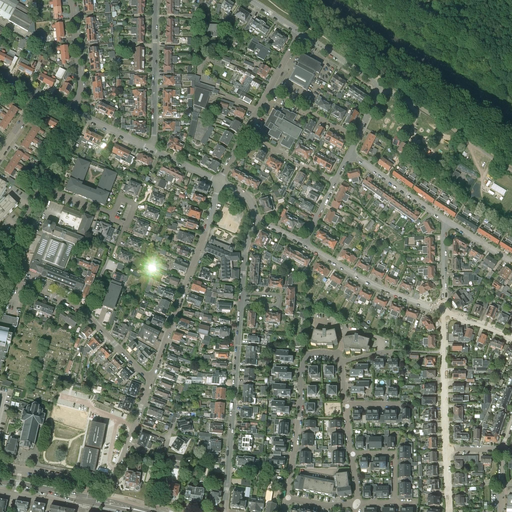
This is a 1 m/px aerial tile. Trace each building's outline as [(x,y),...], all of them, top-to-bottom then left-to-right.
[(0,0),(0,1),(25,16),(28,11),(17,5),(18,3),(12,0),(0,0)] [(210,0),(206,7),(208,8),(212,1),(216,3),(217,0),(210,0)] [(0,15),(0,16),(27,32),(34,21),(25,16),(0,1),(0,15)] [(224,7),(222,9),(226,11),(224,13),(227,14),(229,12),(229,13),(234,5),(227,1),(224,6),(224,7)] [(234,16),(239,19),(244,12),(242,11),(242,10),(241,9),(240,9),(239,9),(234,16)] [(227,14),(221,23),(224,25),(231,14),(229,13),(229,12),(227,14)] [(239,19),(238,21),(243,24),(244,22),(249,15),(248,15),(248,14),(247,14),(246,14),(244,12),(239,19)] [(89,19),(85,20),(86,26),(94,25),(95,25),(96,25),(96,24),(96,22),(94,22),(94,19),(95,19),(95,16),(89,17),(89,19)] [(251,19),(243,32),(246,33),(251,26),(253,28),(252,29),(254,31),(255,29),(260,22),(257,21),(257,20),(256,19),(255,20),(255,19),(254,21),(251,19)] [(254,31),(259,34),(260,33),(265,26),(262,24),(262,23),(261,23),(260,23),(260,22),(255,29),(254,31)] [(205,37),(217,37),(217,26),(202,25),(202,33),(205,33),(205,37)] [(260,33),(259,34),(260,35),(261,34),(265,36),(270,29),(269,28),(268,27),(267,27),(265,26),(260,33)] [(275,32),(270,39),(275,43),(276,41),(280,36),(277,34),(277,33),(276,32),(275,33),(275,32)] [(100,35),(87,36),(87,42),(90,42),(91,45),(97,44),(97,41),(96,41),(96,38),(100,38),(100,37),(102,37),(102,35),(100,35)] [(280,36),(276,41),(278,42),(280,43),(280,42),(283,44),(286,39),(282,36),(282,37),(281,36),(280,36)] [(269,52),(270,50),(257,44),(259,42),(253,39),(251,43),(251,44),(249,49),(253,51),(255,48),(260,51),(257,57),(263,61),(268,53),(270,54),(270,53),(269,52)] [(21,40),(17,48),(22,50),(27,42),(23,40),(23,41),(21,40)] [(273,44),(271,44),(271,46),(273,47),(280,51),(282,48),(283,48),(284,46),(283,44),(280,42),(280,43),(278,42),(276,46),(273,44)] [(60,48),(56,48),(57,51),(60,51),(61,54),(68,54),(67,46),(60,47),(60,48)] [(8,53),(6,57),(2,63),(6,65),(7,64),(10,66),(14,57),(8,53)] [(61,61),(57,62),(57,65),(63,68),(62,65),(65,65),(65,61),(69,61),(68,54),(61,54),(61,61)] [(302,89),(306,91),(316,73),(319,74),(322,68),(320,67),(320,65),(313,61),(313,60),(311,58),(310,60),(302,55),(297,66),(295,65),(293,69),(295,70),(289,80),(303,88),(302,89)] [(221,56),(219,60),(221,62),(221,61),(226,63),(229,65),(231,60),(221,56)] [(20,64),(17,70),(24,73),(27,67),(29,63),(20,58),(18,63),(20,64)] [(247,76),(241,86),(249,90),(251,86),(258,90),(261,84),(254,80),(256,76),(247,71),(247,72),(229,65),(226,63),(221,61),(221,62),(220,65),(245,75),(247,76)] [(27,67),(24,73),(31,77),(34,71),(35,68),(37,69),(35,71),(37,73),(42,64),(38,62),(37,64),(33,62),(30,69),(27,67)] [(101,65),(90,66),(91,72),(96,71),(96,74),(102,73),(101,70),(101,65)] [(259,65),(257,69),(267,74),(270,70),(262,66),(261,66),(259,65)] [(59,68),(55,77),(61,80),(65,72),(59,68)] [(267,74),(257,69),(256,68),(254,68),(252,73),(257,76),(257,75),(265,79),(267,74)] [(38,80),(45,84),(48,78),(45,77),(46,74),(44,72),(42,75),(41,75),(38,80)] [(96,78),(91,78),(92,84),(101,83),(101,81),(100,81),(100,78),(106,77),(106,74),(96,75),(96,78)] [(60,88),(59,91),(66,95),(66,96),(67,96),(71,87),(68,86),(71,80),(67,78),(67,77),(64,76),(63,80),(66,81),(62,88),(60,88)] [(331,88),(334,90),(340,79),(338,78),(338,77),(337,76),(336,76),(335,76),(331,83),(333,84),(331,88)] [(48,78),(45,84),(52,87),(56,79),(55,78),(52,77),(50,80),(48,78)] [(340,79),(334,90),(336,91),(339,88),(341,89),(343,87),(346,83),(345,82),(344,81),(343,81),(340,79)] [(194,82),(194,87),(210,92),(225,97),(226,92),(194,82)] [(238,90),(235,94),(240,96),(239,99),(249,105),(252,99),(245,96),(247,93),(249,90),(241,86),(240,85),(238,90)] [(193,105),(194,106),(204,109),(210,92),(194,87),(193,105)] [(350,97),(351,98),(357,90),(355,89),(355,88),(353,87),(352,87),(347,94),(351,96),(350,97)] [(354,98),(357,100),(362,93),(362,92),(360,91),(359,92),(357,90),(351,98),(354,99),(354,98)] [(357,100),(357,101),(359,103),(362,106),(363,104),(367,97),(367,96),(365,94),(364,95),(362,93),(357,100)] [(323,110),(327,102),(324,101),(321,100),(322,99),(321,98),(319,97),(315,104),(318,106),(318,107),(320,108),(320,110),(321,110),(323,110)] [(231,108),(231,110),(244,116),(246,110),(241,108),(240,108),(238,107),(237,108),(236,109),(232,107),(233,104),(221,100),(219,107),(221,108),(226,110),(227,107),(231,108)] [(8,103),(6,106),(9,108),(10,107),(11,108),(8,112),(14,115),(18,110),(12,107),(14,104),(9,101),(8,103)] [(96,104),(95,108),(95,109),(96,110),(99,112),(98,112),(100,113),(104,105),(100,103),(99,102),(98,104),(96,104)] [(332,105),(327,102),(323,110),(323,111),(325,112),(326,111),(328,113),(331,107),(332,105)] [(104,105),(100,113),(104,115),(104,114),(106,115),(110,108),(111,105),(112,103),(110,103),(109,104),(108,107),(104,105)] [(110,108),(106,115),(111,118),(112,117),(113,118),(116,113),(114,112),(115,111),(112,109),(113,106),(114,104),(112,103),(111,105),(110,108)] [(334,110),(331,115),(333,116),(333,117),(336,118),(341,110),(338,108),(339,107),(334,105),(332,109),(334,110)] [(341,110),(336,118),(339,120),(339,119),(341,120),(344,116),(346,116),(347,114),(348,111),(350,107),(348,106),(347,108),(348,109),(346,111),(344,110),(343,111),(341,110)] [(347,117),(348,118),(349,117),(355,120),(359,114),(357,113),(354,111),(353,111),(354,109),(350,107),(348,111),(351,112),(349,116),(348,115),(347,117)] [(228,110),(226,110),(221,108),(220,111),(219,114),(226,117),(228,110)] [(268,121),(265,127),(269,129),(271,131),(269,136),(272,137),(272,138),(274,139),(278,140),(279,140),(280,138),(280,137),(281,133),(276,131),(277,130),(285,134),(288,135),(285,141),(283,140),(281,144),(289,149),(294,140),(295,140),(295,139),(297,140),(302,131),(297,128),(298,125),(293,122),(296,116),(292,114),(288,112),(289,112),(287,111),(286,111),(283,109),(280,114),(278,113),(277,113),(274,111),(270,117),(268,121)] [(244,116),(231,110),(229,113),(234,115),(233,116),(234,116),(234,117),(236,118),(237,117),(237,118),(238,119),(239,118),(242,119),(244,116)] [(2,112),(1,114),(11,121),(14,115),(8,112),(6,115),(5,115),(5,114),(2,112)] [(4,118),(2,122),(8,126),(11,121),(1,114),(0,115),(3,118),(3,117),(4,118)] [(43,121),(51,125),(53,120),(45,116),(43,121)] [(349,117),(348,118),(347,121),(345,124),(352,127),(355,120),(349,117)] [(223,121),(226,122),(239,129),(241,125),(233,121),(232,123),(224,119),(223,121)] [(53,120),(51,125),(59,130),(62,124),(53,120)] [(239,129),(226,122),(225,125),(230,127),(229,129),(237,133),(239,129)] [(310,139),(313,134),(311,133),(315,125),(310,122),(308,125),(306,124),(303,128),(305,130),(304,132),(309,135),(306,140),(309,142),(310,139)] [(34,126),(30,131),(36,135),(39,131),(40,132),(43,134),(44,132),(40,130),(34,126)] [(315,135),(313,134),(310,139),(312,141),(314,138),(319,140),(320,138),(321,138),(325,131),(319,127),(315,135)] [(30,131),(27,136),(37,143),(39,141),(35,139),(34,139),(36,135),(30,131)] [(86,146),(88,141),(92,134),(87,131),(84,138),(80,136),(76,143),(80,144),(81,142),(85,144),(83,147),(85,148),(86,146)] [(225,132),(222,137),(230,141),(232,136),(225,132)] [(326,138),(325,141),(330,144),(335,136),(332,135),(332,134),(330,133),(329,133),(326,138)] [(88,141),(93,144),(97,136),(92,134),(88,141)] [(171,136),(167,144),(170,146),(169,148),(172,150),(178,138),(180,134),(175,134),(173,137),(171,136)] [(178,138),(172,150),(176,152),(176,151),(180,153),(183,146),(179,145),(182,140),(182,137),(183,134),(180,134),(178,138)] [(369,135),(366,140),(373,144),(376,145),(379,147),(380,145),(377,143),(379,139),(369,135)] [(27,136),(24,141),(30,145),(32,141),(33,142),(33,143),(36,145),(37,143),(27,136)] [(97,136),(93,144),(98,146),(98,147),(98,148),(98,147),(99,148),(96,153),(99,155),(102,149),(104,150),(106,145),(100,143),(102,139),(97,136)] [(330,144),(336,147),(340,139),(340,138),(338,137),(337,137),(335,136),(330,144)] [(230,141),(222,137),(219,142),(227,146),(230,141)] [(340,139),(336,147),(342,150),(346,142),(345,142),(345,141),(344,140),(343,140),(340,139)] [(366,140),(363,146),(370,149),(373,144),(366,140)] [(30,145),(24,141),(21,146),(26,150),(31,153),(32,151),(29,149),(29,150),(27,149),(30,145)] [(300,155),(301,155),(305,148),(300,145),(301,142),(299,141),(297,145),(298,145),(295,152),(298,154),(299,155),(300,155)] [(402,143),(398,152),(403,155),(403,154),(406,156),(408,153),(405,152),(408,146),(402,143)] [(113,154),(116,155),(120,148),(115,145),(110,155),(108,154),(106,156),(111,158),(112,156),(113,154)] [(217,146),(214,151),(222,155),(225,150),(217,146)] [(363,146),(361,152),(367,155),(369,152),(371,154),(372,153),(373,151),(370,149),(363,146)] [(116,156),(114,160),(116,161),(117,158),(120,160),(121,158),(125,150),(123,148),(122,149),(120,148),(116,155),(116,156)] [(305,148),(301,155),(302,156),(302,157),(303,157),(304,157),(308,159),(311,153),(312,153),(315,150),(312,148),(311,151),(305,148)] [(120,160),(120,161),(125,163),(130,153),(128,152),(128,151),(125,150),(121,158),(120,160)] [(17,151),(14,157),(20,160),(21,158),(27,161),(30,157),(25,153),(23,155),(17,151)] [(222,155),(214,151),(212,156),(219,160),(222,155)] [(255,160),(261,163),(266,155),(263,153),(263,152),(261,151),(260,151),(258,155),(255,160)] [(136,160),(143,163),(146,157),(141,155),(139,154),(136,160)] [(317,154),(313,162),(313,163),(315,164),(316,164),(319,165),(323,157),(317,154)] [(14,157),(11,162),(23,170),(24,168),(22,166),(19,164),(19,165),(17,164),(20,160),(14,157)] [(146,157),(143,163),(147,166),(146,168),(148,169),(151,163),(152,161),(150,160),(151,159),(146,157)] [(324,168),(328,160),(323,157),(319,165),(321,166),(321,167),(323,168),(324,168)] [(263,165),(260,171),(261,171),(263,172),(266,168),(267,168),(267,170),(270,171),(272,168),(276,161),(275,161),(275,160),(274,159),(273,159),(270,158),(265,166),(263,165)] [(382,158),(378,164),(383,168),(387,162),(382,158)] [(206,160),(203,159),(200,164),(203,166),(203,165),(208,167),(207,169),(215,174),(217,170),(204,163),(206,160)] [(85,189),(79,187),(80,184),(81,185),(88,167),(95,170),(97,164),(90,161),(89,164),(78,160),(66,190),(82,196),(87,199),(104,206),(116,175),(105,170),(106,167),(99,164),(97,170),(104,173),(96,193),(85,189)] [(204,163),(217,170),(220,165),(212,161),(211,163),(206,160),(204,163)] [(328,160),(324,168),(327,170),(329,171),(330,171),(334,163),(328,160)] [(387,162),(383,168),(388,172),(395,163),(392,161),(389,160),(387,162)] [(276,161),(272,168),(275,170),(274,173),(276,174),(275,176),(278,178),(281,172),(278,171),(282,165),(279,163),(278,162),(277,161),(276,161)] [(11,162),(7,167),(13,170),(16,167),(17,168),(16,168),(22,172),(23,170),(11,162)] [(162,173),(165,175),(168,169),(162,166),(158,176),(160,177),(162,173)] [(392,175),(397,178),(405,168),(403,166),(401,170),(400,169),(398,172),(396,171),(392,175)] [(13,170),(7,167),(4,172),(12,177),(16,172),(13,170)] [(286,167),(281,176),(281,175),(279,180),(283,182),(290,169),(286,167)] [(168,169),(165,175),(167,176),(165,182),(161,180),(157,187),(164,190),(167,182),(167,183),(168,181),(173,170),(168,168),(168,169)] [(402,182),(405,178),(406,177),(404,175),(406,171),(406,170),(407,169),(405,168),(397,178),(402,182)] [(290,169),(283,182),(286,183),(288,179),(289,180),(293,170),(290,169)] [(179,173),(173,170),(168,181),(171,183),(173,178),(175,179),(178,174),(179,173)] [(238,180),(241,174),(234,171),(231,177),(235,179),(236,180),(238,180)] [(356,183),(353,172),(347,173),(349,180),(351,179),(352,184),(356,183)] [(450,180),(455,183),(460,175),(455,172),(450,180)] [(295,189),(303,175),(299,173),(296,179),(295,178),(294,181),(294,182),(292,186),(290,189),(291,189),(290,192),(292,194),(295,189)] [(184,176),(178,174),(175,179),(173,182),(173,185),(178,187),(179,185),(175,183),(176,181),(180,183),(181,181),(184,176)] [(238,181),(244,184),(247,177),(241,174),(238,180),(238,181)] [(253,180),(250,186),(251,186),(252,188),(254,188),(257,189),(260,183),(258,182),(262,175),(259,174),(257,179),(254,177),(253,180)] [(306,177),(303,175),(295,189),(298,190),(301,186),(306,177)] [(402,182),(407,185),(412,178),(409,176),(407,179),(405,178),(402,182)] [(250,187),(250,186),(253,180),(247,177),(244,184),(250,187)] [(362,185),(368,189),(372,184),(371,182),(372,180),(368,177),(367,180),(367,179),(366,179),(362,185)] [(9,178),(6,181),(13,186),(16,182),(9,178)] [(412,178),(407,185),(412,189),(415,184),(412,182),(415,179),(412,178)] [(125,193),(130,195),(134,184),(129,182),(129,183),(127,182),(123,191),(125,192),(125,193)] [(193,191),(195,191),(206,195),(209,187),(204,186),(205,185),(198,183),(196,182),(194,188),(193,191)] [(342,184),(339,189),(340,189),(345,192),(346,193),(347,191),(350,192),(352,188),(349,187),(349,185),(343,182),(342,184)] [(321,193),(324,187),(316,183),(313,188),(310,186),(309,189),(314,191),(314,192),(316,193),(317,191),(321,193)] [(134,184),(130,195),(135,197),(136,196),(138,197),(142,188),(139,187),(139,186),(134,184)] [(368,189),(374,194),(379,188),(372,184),(368,189)] [(413,190),(418,193),(423,186),(421,184),(419,187),(416,186),(413,190)] [(192,187),(189,186),(188,190),(189,190),(187,195),(191,196),(190,200),(191,200),(191,201),(193,202),(193,201),(203,205),(204,205),(204,203),(205,203),(206,201),(205,200),(206,199),(205,199),(194,195),(194,194),(195,191),(193,191),(194,188),(192,187)] [(304,186),(302,190),(306,192),(306,191),(311,193),(310,194),(308,194),(307,197),(308,198),(316,202),(319,196),(313,193),(314,192),(314,191),(309,189),(305,187),(304,186)] [(418,193),(423,197),(426,193),(428,190),(423,186),(418,193)] [(278,190),(280,193),(282,197),(285,192),(286,190),(282,188),(281,190),(279,189),(278,190)] [(374,194),(381,198),(385,193),(379,188),(374,194)] [(152,195),(150,201),(161,205),(163,199),(164,196),(157,193),(158,191),(153,189),(151,194),(152,195)] [(340,189),(337,195),(347,200),(349,196),(345,194),(345,192),(340,189)] [(277,190),(272,191),(276,198),(281,196),(278,191),(277,190)] [(423,197),(428,200),(433,193),(430,191),(428,194),(426,193),(423,197)] [(387,203),(389,201),(392,197),(391,196),(390,197),(385,193),(381,198),(379,200),(382,203),(384,201),(387,203)] [(433,193),(428,200),(433,204),(437,197),(435,196),(436,195),(433,193)] [(17,205),(7,195),(2,200),(3,202),(0,204),(0,222),(14,208),(13,207),(16,205),(17,205)] [(337,195),(335,200),(341,203),(341,201),(346,203),(347,200),(337,195)] [(389,204),(395,209),(399,203),(394,199),(395,199),(392,197),(389,201),(390,202),(389,204)] [(439,197),(434,205),(439,208),(444,200),(439,197)] [(262,207),(263,208),(273,204),(272,200),(270,200),(269,198),(260,201),(261,204),(262,207)] [(300,198),(298,202),(300,203),(308,207),(310,204),(303,201),(304,200),(300,198)] [(341,203),(335,200),(334,199),(332,205),(331,207),(337,210),(338,208),(339,208),(341,203)] [(439,208),(444,211),(449,204),(444,200),(439,208)] [(300,203),(299,206),(301,207),(300,208),(310,213),(314,206),(310,204),(308,207),(300,203)] [(406,208),(399,203),(395,209),(384,224),(386,225),(395,212),(400,216),(406,208)] [(273,204),(263,208),(262,208),(263,211),(264,211),(265,214),(274,211),(273,209),(274,208),(273,204)] [(444,211),(449,214),(454,207),(451,205),(449,204),(444,211)] [(184,208),(183,210),(200,216),(201,212),(190,208),(191,207),(187,205),(186,208),(184,208)] [(77,233),(86,237),(93,218),(84,215),(63,207),(63,209),(62,209),(61,212),(82,220),(77,233)] [(144,216),(155,220),(158,214),(157,214),(158,211),(147,207),(146,210),(147,210),(144,216)] [(412,212),(406,208),(402,213),(408,218),(412,212)] [(200,216),(183,210),(182,213),(186,214),(186,215),(188,216),(199,219),(200,216)] [(329,211),(327,216),(341,222),(342,219),(339,217),(338,218),(334,216),(335,214),(329,211)] [(414,213),(412,212),(408,218),(415,222),(419,217),(418,216),(419,214),(416,211),(414,213)] [(456,219),(461,222),(466,214),(463,212),(461,216),(459,214),(456,219)] [(287,226),(288,226),(291,219),(293,216),(287,213),(282,223),(284,224),(285,226),(287,226)] [(469,220),(466,225),(471,228),(476,220),(474,219),(475,217),(472,215),(471,217),(469,220)] [(291,219),(288,226),(289,228),(291,228),(294,229),(295,227),(299,219),(293,216),(291,219)] [(337,221),(327,216),(324,221),(330,224),(331,222),(336,224),(337,221)] [(299,219),(295,227),(296,227),(297,229),(298,228),(302,230),(305,224),(301,222),(302,219),(303,218),(301,217),(300,217),(299,219)] [(137,222),(135,227),(146,231),(148,226),(149,223),(139,220),(138,222),(137,222)] [(365,228),(369,231),(375,223),(371,220),(365,228)] [(418,233),(420,232),(432,226),(429,221),(423,224),(424,226),(420,228),(420,229),(417,231),(418,233)] [(38,243),(28,269),(42,275),(45,266),(46,264),(63,271),(73,245),(79,247),(83,239),(55,228),(55,227),(54,226),(54,225),(47,222),(46,222),(45,223),(42,231),(42,233),(44,233),(40,244),(38,243),(39,243),(38,243)] [(96,234),(101,236),(105,225),(100,223),(100,224),(93,222),(91,227),(93,228),(92,232),(96,234)] [(180,225),(183,226),(182,227),(185,227),(185,228),(195,231),(196,227),(184,223),(181,222),(180,225)] [(101,236),(99,240),(104,242),(106,238),(110,239),(114,230),(110,228),(110,227),(105,225),(101,236)] [(432,226),(420,232),(421,235),(423,234),(428,232),(429,234),(435,231),(432,226)] [(478,232),(483,235),(488,228),(485,226),(483,229),(480,228),(478,232)] [(146,231),(135,227),(133,232),(134,232),(133,235),(142,239),(143,236),(144,236),(146,231)] [(319,231),(316,238),(319,239),(320,241),(322,241),(323,241),(326,235),(327,232),(324,231),(322,233),(319,231)] [(178,232),(177,236),(191,240),(192,241),(193,236),(183,233),(178,232)] [(258,238),(268,244),(271,239),(269,238),(270,237),(261,232),(259,235),(258,238)] [(488,238),(493,242),(497,234),(495,232),(493,236),(490,234),(488,238)] [(327,246),(327,247),(331,240),(328,238),(328,237),(326,235),(323,241),(322,243),(321,243),(324,245),(325,247),(327,246)] [(191,240),(177,236),(176,240),(181,241),(190,244),(191,240)] [(268,244),(258,238),(258,239),(257,239),(256,241),(256,242),(255,245),(255,244),(262,248),(263,249),(264,247),(266,248),(268,244)] [(331,240),(327,247),(328,247),(329,249),(331,248),(334,250),(337,243),(337,242),(339,239),(337,238),(335,241),(331,240)] [(453,240),(453,246),(458,246),(458,249),(462,250),(464,251),(464,252),(466,254),(467,254),(470,250),(467,248),(468,245),(457,238),(453,240)] [(125,247),(136,252),(138,249),(140,243),(129,239),(127,245),(126,244),(125,247)] [(229,280),(229,277),(231,277),(231,280),(238,280),(238,271),(232,270),(231,262),(239,261),(239,254),(232,255),(232,253),(233,248),(229,247),(229,248),(214,242),(214,241),(210,239),(208,243),(209,243),(208,246),(206,245),(203,252),(220,258),(221,259),(222,281),(229,280)] [(499,246),(505,249),(509,241),(507,240),(505,243),(502,241),(499,246)] [(179,255),(186,257),(189,251),(184,249),(185,248),(174,245),(173,248),(180,250),(179,255)] [(453,246),(453,255),(458,255),(460,255),(461,256),(462,254),(460,253),(460,252),(458,252),(458,249),(458,246),(453,246)] [(277,260),(275,263),(281,266),(284,261),(285,258),(288,260),(289,258),(293,251),(287,248),(281,258),(281,260),(280,259),(277,260)] [(472,260),(473,260),(478,251),(474,248),(470,254),(473,256),(471,258),(472,259),(472,260)] [(341,257),(346,260),(350,254),(345,251),(343,250),(339,256),(341,257)] [(293,251),(289,258),(295,261),(299,254),(296,253),(293,251)] [(472,262),(471,264),(474,266),(477,260),(479,261),(483,254),(478,251),(473,260),(472,262)] [(116,260),(127,265),(128,262),(129,262),(131,256),(120,252),(118,258),(117,257),(116,260)] [(295,261),(301,264),(304,257),(301,256),(299,254),(295,261)] [(350,254),(346,260),(351,263),(353,264),(356,258),(355,257),(350,254)] [(370,255),(362,269),(368,272),(369,271),(368,271),(371,266),(368,265),(373,257),(370,255)] [(164,256),(163,258),(174,263),(179,266),(178,267),(186,270),(188,266),(181,263),(182,261),(176,259),(176,261),(168,257),(168,258),(164,256)] [(88,269),(87,272),(87,273),(88,273),(87,276),(94,279),(95,276),(100,263),(93,260),(91,265),(80,260),(80,261),(76,259),(76,258),(75,258),(74,258),(72,257),(70,262),(78,265),(78,266),(88,269)] [(252,264),(252,265),(259,266),(259,258),(253,257),(252,261),(251,263),(252,264)] [(301,264),(300,266),(302,268),(303,268),(304,266),(307,268),(311,260),(304,257),(301,264)] [(356,266),(362,269),(367,259),(364,257),(362,262),(359,260),(356,266)] [(487,257),(482,265),(485,266),(486,265),(488,266),(492,260),(487,257)] [(488,266),(487,267),(492,271),(497,263),(492,260),(488,266)] [(179,266),(174,263),(172,269),(184,274),(186,270),(178,267),(179,266)] [(315,270),(319,273),(323,267),(318,264),(316,263),(313,269),(315,270)] [(371,274),(376,277),(382,266),(379,265),(377,269),(374,268),(371,274)] [(45,278),(61,284),(65,274),(45,266),(42,275),(41,276),(42,278),(44,279),(45,278)] [(382,266),(376,277),(382,279),(385,273),(382,272),(384,268),(382,266)] [(323,267),(319,273),(324,276),(326,277),(330,272),(328,270),(323,267)] [(495,281),(498,283),(508,270),(504,267),(498,276),(499,276),(495,281)] [(209,273),(210,271),(202,268),(198,277),(207,281),(207,280),(210,281),(212,274),(209,273)] [(511,272),(508,270),(498,283),(500,284),(502,286),(502,285),(505,280),(506,280),(511,272)] [(82,294),(81,297),(82,298),(82,299),(84,299),(85,299),(86,299),(91,287),(94,279),(87,276),(88,273),(87,273),(87,272),(83,271),(81,276),(86,277),(84,281),(85,282),(82,289),(84,290),(82,295),(82,294)] [(130,275),(138,279),(140,275),(132,271),(130,275)] [(385,281),(390,283),(395,272),(392,271),(390,276),(388,275),(385,281)] [(111,283),(118,286),(117,289),(119,290),(120,286),(121,282),(125,284),(127,278),(123,277),(123,276),(115,273),(113,278),(114,278),(112,283),(111,283)] [(480,285),(482,279),(472,273),(468,273),(468,278),(453,278),(453,286),(468,286),(468,282),(477,282),(477,285),(480,285)] [(80,294),(82,289),(85,282),(84,281),(65,274),(61,284),(70,288),(70,290),(80,294)] [(332,286),(339,277),(334,274),(330,280),(332,281),(329,285),(326,290),(329,291),(332,286)] [(409,279),(405,289),(412,292),(412,290),(414,286),(411,285),(413,280),(414,276),(413,274),(412,274),(410,279),(409,279)] [(166,279),(164,283),(168,285),(169,284),(176,287),(179,281),(168,277),(167,280),(166,279)] [(269,284),(268,284),(266,284),(266,287),(269,287),(272,288),(273,289),(275,288),(276,288),(276,280),(276,277),(270,277),(269,279),(269,284)] [(343,280),(339,277),(332,286),(335,289),(338,284),(340,285),(343,280)] [(402,281),(399,287),(405,289),(409,279),(406,277),(404,282),(402,281)] [(251,279),(250,280),(251,282),(251,286),(257,287),(258,286),(260,286),(261,279),(258,279),(251,278),(251,279)] [(194,281),(192,286),(210,292),(211,289),(201,285),(202,284),(194,281)] [(343,293),(347,295),(353,285),(347,282),(344,287),(346,288),(343,293)] [(110,286),(102,307),(113,311),(120,290),(119,290),(117,289),(118,286),(111,283),(110,286)] [(430,283),(425,285),(428,292),(433,289),(435,288),(434,285),(432,286),(430,283)] [(353,285),(347,295),(351,297),(353,292),(355,294),(357,289),(358,289),(359,288),(353,285)] [(428,292),(425,285),(420,288),(418,289),(421,295),(423,294),(428,292)] [(204,296),(211,298),(212,292),(210,292),(192,286),(191,290),(198,293),(199,291),(204,293),(204,296)] [(287,289),(287,296),(295,296),(295,289),(291,289),(291,286),(288,286),(287,289)] [(159,287),(157,290),(173,296),(174,292),(165,289),(165,290),(159,287)] [(453,301),(455,305),(467,296),(469,295),(468,294),(464,289),(462,291),(461,290),(453,295),(454,297),(453,297),(455,300),(453,301)] [(173,296),(157,290),(156,294),(162,296),(162,297),(171,300),(173,296)] [(361,297),(358,303),(361,305),(367,292),(362,290),(359,296),(361,297)] [(367,292),(362,303),(365,304),(367,300),(369,301),(372,295),(367,292)] [(194,307),(198,308),(202,298),(198,297),(198,298),(189,295),(186,302),(195,305),(194,307)] [(469,295),(467,296),(455,305),(458,308),(460,307),(462,309),(468,305),(468,306),(472,304),(471,303),(473,302),(473,301),(472,298),(471,297),(469,295)] [(382,299),(377,310),(381,312),(383,307),(385,308),(387,302),(382,299)] [(158,300),(157,302),(160,303),(159,307),(167,310),(167,309),(168,309),(169,307),(168,307),(169,304),(158,300)] [(142,301),(139,308),(145,310),(148,303),(142,301)] [(483,306),(480,305),(477,303),(476,306),(475,305),(472,313),(480,316),(483,308),(486,309),(489,303),(485,301),(483,306)] [(33,310),(39,312),(42,305),(36,302),(33,310)] [(216,303),(216,312),(221,312),(221,310),(230,311),(230,310),(231,310),(231,308),(230,307),(230,304),(221,303),(216,303)] [(391,310),(388,317),(392,319),(393,317),(397,306),(391,303),(389,310),(391,310)] [(486,317),(490,318),(494,306),(491,304),(490,307),(489,307),(486,317)] [(494,306),(490,318),(494,320),(495,317),(496,318),(498,313),(496,313),(497,311),(498,311),(500,306),(495,304),(494,306)] [(39,312),(45,314),(47,307),(42,305),(39,312)] [(397,306),(393,317),(397,318),(399,313),(401,314),(403,310),(404,308),(397,306)] [(47,307),(45,314),(51,316),(53,309),(47,307)] [(167,310),(159,307),(157,310),(154,309),(153,311),(165,316),(166,313),(167,313),(167,311),(167,310)] [(294,310),(286,309),(285,315),(288,316),(288,317),(293,317),(293,316),(294,310)] [(202,322),(206,323),(208,315),(207,315),(201,314),(197,313),(184,310),(184,311),(183,312),(183,314),(183,315),(192,317),(192,316),(197,317),(197,316),(203,317),(202,322)] [(413,311),(409,323),(413,324),(414,319),(416,320),(419,313),(413,311)] [(503,311),(501,315),(501,314),(498,321),(501,323),(502,323),(502,324),(504,325),(504,324),(505,325),(510,315),(506,313),(503,311)] [(248,316),(247,318),(248,319),(248,320),(255,321),(256,321),(257,321),(258,317),(255,317),(256,313),(249,312),(248,316)] [(64,321),(74,328),(78,321),(69,315),(67,317),(61,313),(59,316),(65,320),(64,321)] [(264,317),(264,323),(269,324),(269,322),(273,322),(274,314),(273,314),(272,313),(270,314),(267,314),(264,314),(264,317)] [(0,352),(6,353),(7,354),(9,345),(10,345),(12,336),(13,337),(15,328),(17,328),(19,319),(0,314),(0,352)] [(151,315),(150,318),(163,324),(163,323),(164,323),(165,321),(164,321),(164,320),(154,316),(151,315)] [(421,322),(425,326),(430,322),(427,318),(425,316),(421,320),(422,321),(421,322)] [(163,324),(150,318),(148,322),(151,323),(161,328),(162,327),(163,325),(163,324)] [(180,318),(179,322),(193,327),(194,324),(190,323),(190,322),(180,318)] [(255,321),(248,320),(248,321),(247,322),(248,324),(248,328),(257,329),(258,324),(256,324),(256,321),(255,321)] [(120,328),(117,338),(123,341),(126,334),(127,331),(130,332),(134,323),(129,321),(127,327),(122,324),(120,328)] [(430,322),(425,326),(428,331),(429,331),(429,332),(432,331),(435,329),(433,327),(434,327),(430,322)] [(151,343),(153,344),(153,343),(154,343),(153,343),(154,343),(160,332),(143,324),(136,337),(142,340),(143,338),(147,340),(146,342),(150,344),(151,343)] [(111,335),(117,338),(120,328),(114,325),(113,328),(113,329),(111,335)] [(81,333),(79,335),(81,337),(84,340),(86,339),(92,333),(91,332),(92,331),(91,330),(90,330),(87,327),(81,333)] [(209,332),(209,328),(206,327),(206,328),(199,327),(197,331),(196,331),(196,334),(198,335),(209,337),(210,332),(209,332)] [(458,338),(462,338),(462,335),(462,328),(460,328),(459,327),(453,327),(453,335),(458,335),(458,338)] [(472,335),(473,331),(467,329),(462,343),(469,343),(469,341),(472,342),(475,336),(472,335)] [(311,342),(317,344),(316,346),(333,346),(332,344),(338,343),(335,331),(327,333),(327,330),(322,330),(322,333),(314,331),(311,342)] [(175,332),(174,336),(185,340),(186,338),(196,341),(198,335),(188,332),(187,336),(175,332)] [(354,337),(343,339),(345,351),(350,350),(350,351),(361,352),(362,351),(366,352),(370,341),(359,338),(359,335),(354,334),(354,337)] [(247,343),(259,344),(260,340),(263,340),(263,337),(258,336),(248,335),(247,343)] [(477,344),(476,345),(477,346),(476,347),(477,347),(477,348),(478,348),(479,348),(479,349),(480,349),(481,348),(482,348),(483,348),(483,347),(484,347),(487,338),(484,336),(482,335),(481,335),(477,344)] [(85,351),(86,353),(99,340),(97,338),(96,337),(95,336),(89,342),(91,344),(87,348),(88,348),(85,351)] [(185,340),(174,336),(172,340),(181,343),(186,345),(188,341),(185,340)] [(208,346),(210,338),(204,336),(201,346),(204,347),(204,345),(208,346)] [(99,340),(86,353),(88,354),(95,348),(96,349),(102,344),(102,343),(101,342),(100,342),(99,340)] [(490,347),(496,349),(498,342),(493,340),(490,347)] [(138,350),(140,347),(143,344),(138,342),(135,345),(133,342),(127,347),(129,349),(128,350),(130,352),(131,351),(132,352),(135,348),(137,350),(138,350)] [(498,342),(496,349),(501,351),(504,345),(498,342)] [(144,351),(142,354),(147,359),(148,359),(150,357),(151,355),(148,352),(150,348),(143,344),(140,347),(144,351)] [(169,350),(174,352),(173,354),(179,356),(182,350),(186,351),(187,348),(180,346),(179,348),(170,345),(169,350)] [(468,348),(465,348),(465,345),(462,345),(453,345),(453,348),(452,349),(453,350),(453,351),(462,351),(462,353),(468,353),(468,348)] [(101,354),(94,360),(96,362),(99,360),(100,358),(108,350),(106,349),(107,348),(106,347),(105,347),(104,347),(99,352),(101,354)] [(100,358),(99,360),(101,362),(105,358),(106,359),(112,354),(111,353),(110,352),(108,350),(100,358)] [(147,359),(142,354),(137,358),(140,360),(138,362),(141,365),(145,362),(147,360),(147,359)] [(178,363),(178,360),(184,362),(185,358),(177,355),(176,357),(168,354),(167,359),(175,362),(178,363)] [(109,367),(111,369),(119,361),(115,357),(110,364),(111,365),(109,367)] [(421,363),(421,365),(422,366),(425,366),(425,367),(434,367),(434,363),(435,363),(435,358),(425,358),(425,359),(422,359),(422,363),(421,363)] [(473,359),(473,368),(474,368),(476,368),(479,368),(483,368),(483,361),(483,359),(473,359)] [(375,360),(375,368),(379,368),(379,371),(386,371),(386,364),(383,364),(383,361),(375,360)] [(119,361),(111,369),(114,371),(116,369),(117,371),(123,365),(119,361)] [(386,364),(386,371),(393,371),(393,372),(397,372),(397,361),(389,361),(389,364),(386,364)] [(165,368),(170,370),(169,372),(178,375),(179,373),(179,372),(176,371),(177,367),(166,363),(165,368)] [(309,368),(309,376),(311,376),(311,378),(320,378),(320,365),(313,365),(313,368),(309,368)] [(330,368),(330,365),(323,365),(323,372),(325,372),(325,376),(333,376),(333,368),(330,368)] [(356,371),(363,371),(363,375),(368,375),(368,366),(356,366),(356,371)] [(119,377),(122,379),(129,371),(126,367),(120,373),(121,375),(119,377)] [(287,374),(287,369),(275,368),(275,367),(272,367),(271,375),(275,375),(275,374),(280,374),(287,374)] [(129,371),(122,379),(124,382),(126,379),(127,380),(133,375),(129,371)] [(163,378),(171,381),(171,380),(174,381),(175,378),(172,378),(173,375),(165,372),(163,378)] [(225,383),(226,379),(207,377),(207,381),(217,381),(217,383),(218,383),(218,384),(220,384),(220,385),(224,386),(224,383),(225,383)] [(386,387),(386,394),(389,394),(389,397),(397,397),(397,389),(393,389),(393,387),(390,387),(390,379),(386,379),(386,387)] [(132,380),(129,389),(137,392),(138,389),(139,386),(138,386),(140,383),(132,380)] [(167,389),(167,391),(173,393),(173,391),(170,390),(172,385),(160,381),(159,386),(167,389)] [(274,396),(278,396),(278,391),(285,391),(286,386),(274,385),(273,395),(274,396)] [(308,396),(316,396),(316,392),(318,392),(318,385),(311,385),(311,388),(308,388),(308,396)] [(326,385),(326,392),(328,392),(328,396),(336,396),(336,388),(333,388),(333,385),(326,385)] [(224,395),(225,390),(216,389),(216,387),(212,387),(212,394),(224,395)] [(383,394),(386,394),(386,387),(379,387),(379,389),(375,389),(375,397),(383,397),(383,394)] [(136,395),(137,392),(129,389),(126,388),(124,394),(135,398),(136,395)] [(162,399),(169,401),(170,399),(166,397),(167,393),(156,389),(154,394),(163,397),(162,399)] [(502,392),(501,394),(504,395),(503,398),(509,400),(511,395),(502,392)] [(164,407),(166,402),(160,400),(152,397),(150,402),(155,404),(154,406),(161,409),(162,407),(164,407)] [(132,404),(133,402),(123,398),(121,403),(123,404),(132,407),(133,405),(132,404)] [(18,431),(17,439),(18,439),(18,441),(19,441),(19,442),(18,442),(19,442),(19,443),(19,446),(23,447),(23,448),(22,448),(22,449),(23,449),(22,450),(23,450),(23,449),(24,449),(25,449),(26,449),(26,450),(27,450),(27,451),(28,451),(28,450),(29,450),(28,449),(28,448),(33,449),(34,446),(35,445),(34,445),(35,441),(36,441),(36,440),(35,440),(36,436),(37,436),(37,435),(36,435),(37,431),(38,431),(38,430),(37,430),(38,427),(40,428),(41,426),(42,426),(42,427),(43,427),(42,426),(43,421),(44,422),(44,421),(43,420),(44,416),(45,415),(44,415),(41,414),(42,413),(43,413),(43,412),(42,412),(42,411),(43,410),(42,410),(40,409),(40,408),(39,409),(38,409),(38,407),(39,407),(38,407),(37,405),(37,404),(36,404),(34,404),(34,403),(34,404),(32,405),(31,404),(31,405),(26,404),(20,402),(18,410),(22,412),(21,416),(20,421),(19,421),(20,422),(21,422),(20,423),(23,424),(23,427),(22,427),(20,427),(19,432),(18,431)] [(307,413),(315,413),(315,409),(317,409),(317,402),(310,402),(310,405),(307,405),(307,413)] [(498,402),(496,407),(499,408),(501,409),(503,409),(505,410),(507,405),(501,403),(498,402)] [(132,407),(123,404),(122,407),(121,406),(120,409),(129,413),(130,410),(131,410),(132,407)] [(150,407),(148,411),(162,416),(163,412),(158,411),(158,410),(150,407)] [(241,418),(251,419),(251,414),(258,414),(258,408),(250,407),(249,410),(241,409),(241,414),(241,417),(241,418)] [(67,412),(55,409),(52,417),(65,421),(64,422),(83,428),(86,420),(67,414),(67,412)] [(399,416),(399,417),(399,423),(409,423),(409,422),(410,422),(410,418),(409,418),(409,410),(403,410),(402,416),(399,416)] [(162,416),(148,411),(147,415),(156,418),(161,419),(162,416)] [(360,417),(360,411),(353,411),(353,412),(353,416),(353,424),(363,424),(363,417),(360,417)] [(372,421),(372,411),(366,411),(366,417),(363,417),(363,424),(372,424),(372,421)] [(378,411),(372,411),(372,421),(372,424),(381,424),(381,417),(378,417),(378,411)] [(390,411),(384,411),(384,417),(381,417),(381,424),(390,424),(390,411)] [(396,411),(390,411),(390,424),(399,424),(399,423),(399,417),(396,417),(396,411)] [(495,417),(493,422),(503,425),(504,420),(497,418),(495,417)] [(143,425),(152,429),(154,429),(155,425),(153,425),(154,422),(146,419),(145,421),(144,421),(143,425)] [(183,421),(176,422),(178,429),(181,429),(182,432),(184,432),(192,430),(191,423),(187,424),(186,419),(182,420),(183,421)] [(275,420),(275,425),(280,426),(279,435),(287,436),(287,432),(288,432),(288,429),(288,424),(285,424),(286,421),(275,420)] [(91,421),(86,444),(101,447),(106,424),(91,421)] [(305,422),(305,429),(311,429),(311,432),(315,432),(319,432),(319,428),(317,428),(317,422),(310,422),(310,421),(306,421),(306,422),(305,422)] [(327,428),(327,432),(329,432),(335,432),(335,429),(341,429),(341,422),(340,422),(340,421),(336,421),(336,422),(328,422),(328,428),(327,428)] [(493,422),(491,427),(501,430),(503,425),(493,422)] [(217,434),(217,437),(221,437),(221,435),(222,430),(222,425),(210,424),(209,434),(217,434)] [(247,432),(247,434),(257,434),(257,430),(249,429),(250,425),(242,424),(242,427),(240,427),(240,431),(247,432)] [(493,430),(492,434),(499,436),(501,430),(491,427),(491,429),(493,430)] [(303,435),(303,441),(313,441),(313,436),(315,436),(315,432),(311,432),(309,432),(309,435),(303,435)] [(329,432),(329,436),(331,436),(331,441),(342,441),(342,435),(336,435),(336,432),(335,432),(329,432)] [(153,447),(154,446),(156,440),(157,438),(145,433),(145,434),(141,433),(141,434),(140,434),(139,435),(140,436),(139,438),(138,439),(150,443),(151,441),(153,441),(151,446),(153,447)] [(239,439),(239,443),(252,444),(253,437),(255,437),(254,438),(258,438),(258,434),(257,434),(247,434),(250,434),(250,437),(241,436),(241,439),(239,439)] [(491,435),(491,442),(497,443),(499,436),(492,434),(492,435),(491,435)] [(366,436),(366,435),(363,435),(363,437),(357,437),(357,444),(356,444),(356,448),(357,448),(357,449),(363,449),(363,443),(366,443),(366,436)] [(4,454),(4,456),(8,457),(14,458),(15,456),(17,447),(16,447),(17,444),(18,441),(18,439),(17,439),(16,439),(15,440),(12,439),(13,437),(10,436),(9,439),(7,445),(6,445),(4,454)] [(375,449),(375,439),(375,437),(370,437),(370,436),(366,436),(366,443),(370,443),(370,449),(375,449)] [(381,437),(375,437),(375,439),(375,449),(381,449),(381,443),(384,443),(384,436),(381,436),(381,437)] [(384,436),(384,443),(388,443),(388,449),(394,449),(394,443),(395,443),(395,440),(394,440),(394,436),(384,436)] [(177,439),(177,438),(176,439),(177,439),(175,442),(175,441),(173,444),(171,447),(171,448),(177,452),(178,452),(178,451),(183,443),(186,445),(189,441),(183,437),(180,441),(177,439)] [(272,437),(271,446),(275,446),(284,446),(284,441),(278,440),(278,437),(272,437)] [(149,445),(150,443),(138,439),(138,440),(138,442),(137,442),(136,443),(137,444),(137,445),(145,448),(145,447),(147,448),(148,445),(149,445)] [(217,440),(204,440),(204,444),(206,444),(205,447),(209,448),(220,449),(221,447),(221,446),(220,445),(220,444),(220,442),(217,442),(217,440)] [(303,441),(303,447),(309,447),(309,450),(314,450),(316,450),(316,446),(314,446),(314,441),(313,441),(303,441)] [(328,447),(328,450),(329,450),(336,450),(336,447),(342,447),(342,441),(331,441),(331,447),(328,447)] [(239,443),(239,448),(240,448),(240,451),(251,452),(251,455),(262,457),(263,446),(260,446),(259,453),(254,452),(254,449),(252,449),(252,444),(239,443)] [(406,448),(400,448),(400,454),(411,454),(412,454),(412,444),(406,444),(406,448)] [(84,446),(80,467),(95,470),(99,449),(84,446)] [(273,452),(273,455),(279,455),(280,452),(286,453),(286,447),(284,446),(275,446),(274,452),(273,452)] [(300,453),(300,459),(312,459),(312,454),(314,454),(314,450),(309,450),(306,450),(306,453),(300,453)] [(329,450),(329,454),(331,454),(331,459),(332,459),(343,459),(343,453),(337,453),(337,450),(336,450),(329,450)] [(411,454),(400,454),(400,460),(406,460),(406,463),(412,463),(412,460),(411,460),(411,454)] [(270,455),(269,467),(280,467),(280,466),(285,466),(285,459),(279,459),(279,455),(270,455)] [(476,464),(478,464),(478,456),(476,456),(455,457),(455,459),(454,459),(454,462),(455,462),(455,469),(463,469),(463,462),(473,462),(473,465),(476,465),(476,464)] [(478,463),(478,464),(477,472),(482,472),(483,463),(484,463),(484,464),(487,464),(491,464),(491,458),(481,457),(481,463),(478,463)] [(244,462),(244,459),(238,458),(237,463),(239,463),(238,467),(250,469),(250,467),(254,468),(254,464),(250,464),(244,462)] [(300,459),(300,465),(306,465),(306,468),(314,468),(314,464),(312,464),(312,459),(300,459)] [(329,465),(329,468),(337,468),(337,465),(343,465),(343,459),(332,459),(332,465),(329,465)] [(368,459),(361,459),(361,460),(360,460),(360,463),(361,463),(361,470),(367,470),(367,472),(371,472),(371,471),(371,465),(368,465),(368,459)] [(374,465),(371,465),(371,471),(380,471),(380,470),(380,459),(374,459),(374,465)] [(380,459),(380,470),(385,470),(385,471),(389,471),(389,465),(386,465),(386,459),(380,459)] [(412,463),(406,463),(406,466),(400,466),(400,472),(411,472),(411,466),(412,466),(412,463)] [(134,489),(134,490),(135,491),(137,492),(139,491),(140,484),(138,483),(141,465),(136,464),(135,474),(127,473),(125,474),(124,478),(123,481),(125,481),(124,487),(125,487),(125,490),(129,490),(129,488),(134,489)] [(411,472),(400,472),(400,478),(406,478),(406,481),(412,481),(412,478),(411,478),(411,472)] [(296,481),(295,486),(296,486),(295,490),(300,491),(299,491),(299,489),(303,489),(302,492),(303,492),(303,491),(307,491),(307,490),(310,490),(310,492),(314,493),(314,491),(317,492),(317,493),(321,494),(322,493),(325,493),(325,495),(329,496),(329,494),(332,495),(332,496),(332,498),(335,499),(336,495),(338,496),(339,498),(343,497),(343,498),(348,498),(348,496),(352,496),(351,488),(349,488),(349,484),(347,485),(347,482),(348,481),(348,477),(346,477),(346,474),(347,474),(347,473),(336,475),(338,490),(336,490),(334,490),(335,485),(297,477),(297,481),(296,481)] [(412,481),(406,481),(406,484),(400,484),(400,490),(410,490),(410,484),(412,484),(412,481)] [(164,494),(166,496),(170,496),(170,499),(174,500),(174,497),(175,497),(176,497),(178,486),(171,485),(171,484),(167,484),(167,486),(166,486),(164,494)] [(188,501),(193,502),(195,489),(191,488),(191,486),(188,485),(186,491),(186,494),(185,499),(189,500),(188,501)] [(370,487),(364,487),(364,493),(363,493),(363,497),(364,497),(364,498),(370,498),(370,492),(374,492),(374,485),(370,485),(370,487)] [(377,485),(374,485),(374,492),(377,492),(377,498),(383,498),(383,488),(383,487),(377,487),(377,485)] [(388,487),(383,487),(383,488),(383,498),(388,498),(388,492),(392,492),(392,485),(388,485),(388,487)] [(231,507),(231,508),(232,508),(236,509),(236,511),(239,511),(240,509),(244,510),(245,510),(246,502),(243,501),(243,499),(241,499),(242,493),(245,493),(244,497),(249,498),(249,496),(250,491),(251,488),(246,488),(245,492),(243,491),(244,487),(235,486),(234,492),(233,500),(232,500),(232,501),(231,507)] [(195,489),(193,502),(197,502),(197,501),(201,502),(204,488),(200,488),(199,490),(195,489)] [(400,490),(400,496),(406,496),(406,499),(412,499),(412,490),(410,490),(400,490)] [(428,495),(428,506),(439,506),(439,505),(441,505),(441,501),(439,501),(439,498),(434,498),(434,496),(432,496),(432,493),(424,491),(423,494),(428,495)] [(219,498),(219,494),(211,492),(209,504),(209,506),(212,507),(213,504),(213,505),(216,506),(217,504),(217,500),(219,501),(219,498)] [(257,500),(256,511),(258,511),(260,511),(261,509),(263,510),(264,499),(257,498),(257,500)] [(250,511),(256,511),(257,500),(250,499),(249,508),(251,508),(250,511)] [(13,511),(19,511),(22,501),(17,500),(16,501),(16,500),(16,502),(13,511)] [(22,501),(19,511),(25,511),(27,504),(27,502),(27,501),(22,501)] [(36,511),(39,505),(33,503),(32,507),(31,507),(30,511),(36,511)]
